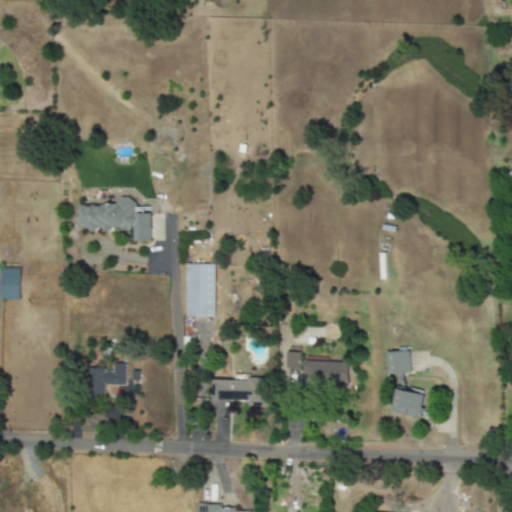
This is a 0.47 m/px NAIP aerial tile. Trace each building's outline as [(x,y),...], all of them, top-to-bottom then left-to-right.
[(78,205),(78,230),(111,230),(111,228),(133,228),(133,242),(150,242),(150,214),(135,214),(135,199),(116,199),(116,205),(78,205)] [(214,317),(214,265),(186,264),(185,317),(214,317)] [(0,299),(19,300),(20,269),(1,268),(0,299)] [(409,374),(409,351),(386,352),(387,375),(409,374)] [(285,368),(299,369),(300,353),(286,352),(285,368)] [(348,363),(304,361),(303,385),(347,386),(348,363)] [(125,363),(113,363),(112,369),(86,369),(86,394),(104,395),(104,385),(125,385),(125,363)] [(212,400),(247,401),(247,406),(266,406),(267,377),(234,376),(234,380),(213,380),(212,400)] [(420,419),(426,396),(398,388),(392,411),(420,419)]
